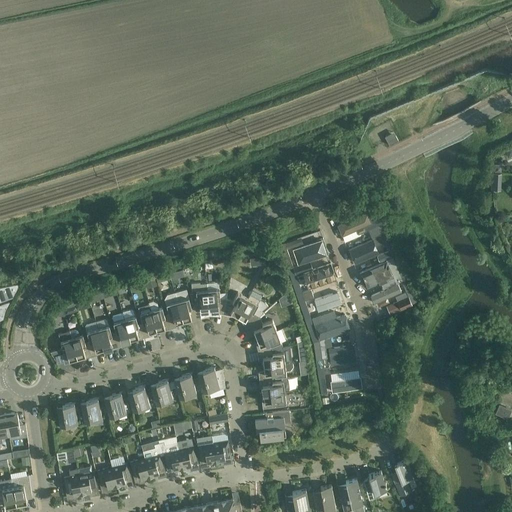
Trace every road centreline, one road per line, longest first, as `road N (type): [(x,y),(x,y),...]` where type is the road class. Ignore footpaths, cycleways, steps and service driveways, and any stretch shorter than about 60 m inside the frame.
road 1 (tertiary): [(22,357),(25,325),(51,288),(313,198)]
road 2 (residential): [(242,477),(223,352),(45,384)]
road 3 (tertiary): [(313,198),(511,102)]
road 4 (residential): [(375,401),(361,318),(313,198)]
road 5 (residential): [(242,477),(342,468),(408,440)]
road 6 (residential): [(79,511),(242,477)]
